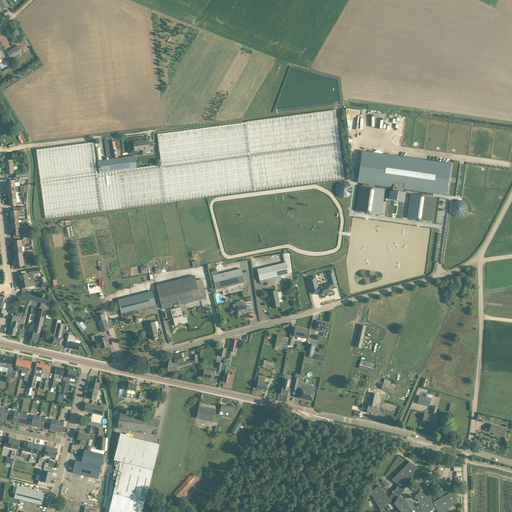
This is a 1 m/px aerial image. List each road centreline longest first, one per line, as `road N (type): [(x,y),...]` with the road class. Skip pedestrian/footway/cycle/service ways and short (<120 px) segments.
road 1 (tertiary): [(467,449),(123,370)]
road 2 (residential): [(0,152),(336,107)]
road 3 (unclassified): [(123,370),(125,362),(336,304)]
road 4 (unclassified): [(467,449),(481,346),(477,261)]
road 5 (track): [(22,146),(37,267),(7,272)]
road 6 (track): [(336,304),(477,261)]
